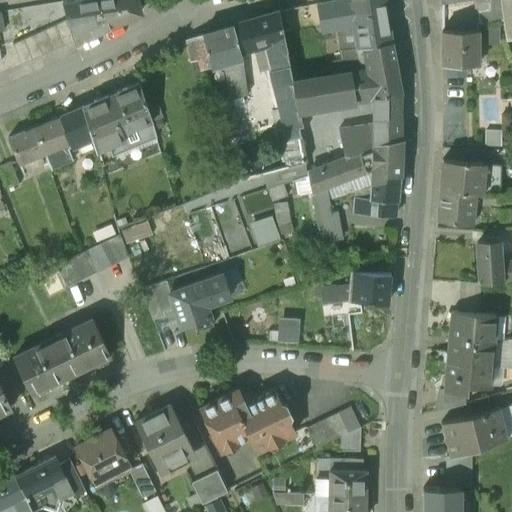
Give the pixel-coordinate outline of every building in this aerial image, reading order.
[(136,0),(67,0),(62,1),(67,19),(65,21),(74,41),(140,11),(136,0)] [(336,0),(316,4),(321,30),(337,27),(343,61),(332,62),(334,77),(368,70),(365,46),(392,42),(384,0),(336,0)] [(511,0),(499,0),(505,40),(511,39),(511,0)] [(275,12),(248,20),(256,47),(255,47),(262,77),(271,74),(284,126),(278,128),(281,139),(298,135),(297,129),(300,129),(296,110),(290,85),(275,12)] [(65,21),(2,48),(11,68),(74,41),(65,21)] [(233,25),(202,33),(202,34),(211,67),(242,58),(233,25)] [(478,30),(441,30),(441,66),(478,65),(478,30)] [(202,34),(185,39),(191,61),(197,59),(200,69),(211,67),(202,34)] [(334,77),(290,85),(296,110),(347,101),(400,93),(392,42),(365,46),(368,70),(334,77)] [(197,59),(191,61),(196,77),(202,75),(200,69),(197,59)] [(217,78),(204,82),(210,102),(223,99),(217,78)] [(139,83),(106,96),(113,113),(100,118),(108,139),(132,129),(135,141),(156,133),(139,83)] [(246,85),(236,89),(237,95),(246,93),(247,92),(246,85)] [(237,95),(230,97),(234,110),(249,105),(246,93),(237,95)] [(106,96),(82,106),(91,139),(99,164),(113,159),(107,140),(108,139),(100,118),(113,113),(106,96)] [(223,99),(210,102),(219,134),(239,129),(234,110),(230,97),(223,99)] [(478,131),(499,132),(500,98),(479,97),(478,131)] [(82,106),(60,116),(70,141),(72,146),(91,139),(82,106)] [(400,112),(375,116),(375,124),(375,142),(400,139),(400,112)] [(51,121),(34,127),(44,152),(50,169),(72,160),(66,143),(70,141),(60,116),(59,116),(59,118),(51,121)] [(375,124),(343,126),(350,157),(375,149),(375,142),(375,124)] [(34,128),(26,132),(25,131),(9,137),(8,137),(19,163),(44,152),(34,127),(33,128),(34,128)] [(298,135),(281,139),(283,146),(288,144),(291,157),(282,159),(285,169),(305,164),(298,135)] [(400,139),(375,142),(375,149),(350,157),(349,157),(308,173),(311,192),(326,186),(372,168),(371,181),(382,177),(399,175),(400,158),(400,139)] [(484,163),(442,159),(440,190),(475,193),(481,193),(495,192),(494,181),(483,183),(484,163)] [(10,162),(0,165),(0,167),(8,188),(19,184),(10,162)] [(285,169),(277,171),(280,182),(308,173),(305,164),(285,169)] [(506,174),(493,176),(494,181),(495,192),(496,192),(507,190),(506,174)] [(382,177),(371,181),(371,182),(370,182),(370,186),(355,190),(353,212),(395,216),(399,175),(382,177)] [(311,192),(314,204),(329,199),(326,186),(311,192)] [(511,189),(507,190),(496,192),(497,201),(511,199),(511,189)] [(475,193),(440,190),(437,220),(472,224),(475,193)] [(329,199),(314,204),(323,256),(335,254),(332,240),(337,239),(333,224),(339,223),(337,210),(331,211),(329,199)] [(119,233),(55,264),(65,285),(127,255),(119,233)] [(499,240),(476,241),(479,282),(480,282),(502,281),(511,279),(511,258),(500,261),(499,240)] [(390,274),(354,270),(353,284),(352,298),(387,301),(390,274)] [(169,290),(174,306),(181,325),(193,321),(196,330),(213,324),(206,303),(229,295),(221,271),(169,290)] [(165,279),(140,287),(152,318),(164,314),(163,310),(174,306),(169,290),(165,279)] [(479,282),(459,280),(457,303),(478,304),(480,282),(479,282)] [(353,284),(335,287),(335,285),(314,288),(315,294),(320,294),(323,312),(351,308),(350,298),(352,298),(353,284)] [(495,313),(451,310),(448,338),(493,341),(495,313)] [(289,338),(304,338),(304,317),(289,316),(289,338)] [(92,318),(13,356),(31,392),(109,353),(92,318)] [(493,341),(448,338),(446,361),(491,365),(493,341)] [(491,365),(446,361),(444,388),(444,389),(465,390),(467,390),(468,383),(489,385),(491,365)] [(0,410),(10,406),(0,384),(0,410)] [(465,390),(444,389),(444,388),(439,387),(437,410),(464,403),(465,390)] [(239,388),(199,408),(220,452),(250,437),(257,452),(296,433),(275,389),(246,403),(239,388)] [(170,403),(134,421),(159,471),(173,464),(172,461),(193,450),(170,403)] [(350,406),(307,427),(316,447),(360,426),(350,406)] [(498,407),(442,421),(450,454),(466,450),(506,437),(498,407)] [(360,426),(338,437),(337,450),(359,450),(360,426)] [(110,428),(76,445),(94,479),(128,462),(110,428)] [(450,454),(447,455),(448,485),(460,485),(460,486),(471,486),(471,450),(450,454)] [(55,456),(14,476),(32,511),(41,507),(56,511),(61,497),(71,492),(72,491),(58,463),(55,456)] [(357,458),(330,457),(329,477),(317,477),(317,493),(329,493),(365,494),(366,469),(356,469),(357,458)] [(85,490),(69,458),(58,463),(72,491),(71,492),(73,496),(85,490)] [(142,463),(128,470),(142,497),(155,490),(142,463)] [(216,470),(191,482),(202,504),(227,492),(216,470)] [(14,476),(0,482),(0,506),(13,500),(18,511),(31,511),(32,511),(14,476)] [(303,482),(286,482),(286,492),(303,492),(303,482)] [(448,485),(424,486),(424,511),(460,511),(460,486),(460,485),(448,485)] [(303,492),(286,492),(286,502),(303,503),(303,492)] [(364,511),(365,494),(329,493),(328,511),(364,511)] [(162,494),(145,499),(149,511),(165,511),(168,511),(162,494)] [(213,511),(229,511),(223,496),(209,501),(213,511)]
